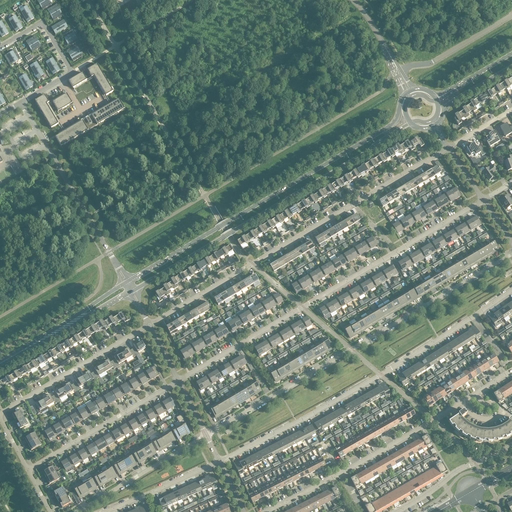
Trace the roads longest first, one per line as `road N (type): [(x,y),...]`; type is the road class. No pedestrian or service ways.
road 1 (residential): [(205,435),(511,253)]
road 2 (residential): [(177,381),(483,199)]
road 3 (residential): [(148,324),(448,148)]
road 4 (residential): [(219,462),(381,374),(511,289)]
road 5 (secondary): [(402,96),(393,124),(137,277)]
road 6 (secondary): [(142,285),(391,136)]
road 7 (residential): [(265,511),(511,371)]
road 8 (unclassified): [(114,261),(20,102)]
road 9 (residential): [(27,469),(177,381)]
road 10 (residential): [(0,414),(148,324)]
road 11 (unclassified): [(20,102),(70,71),(42,22),(0,47)]
road 12 (residential): [(78,511),(205,435)]
road 13 (residential): [(397,511),(511,445)]
road 14 (unclassified): [(400,70),(429,63),(511,14)]
road 15 (residential): [(107,511),(219,462)]
